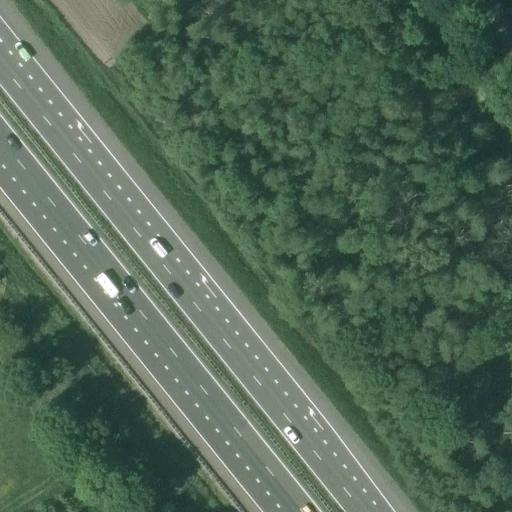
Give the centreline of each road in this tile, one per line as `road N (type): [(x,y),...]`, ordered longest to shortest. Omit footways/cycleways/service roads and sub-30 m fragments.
road 1 (motorway): [(361,511),(0,65)]
road 2 (motorway): [(0,139),(301,511)]
